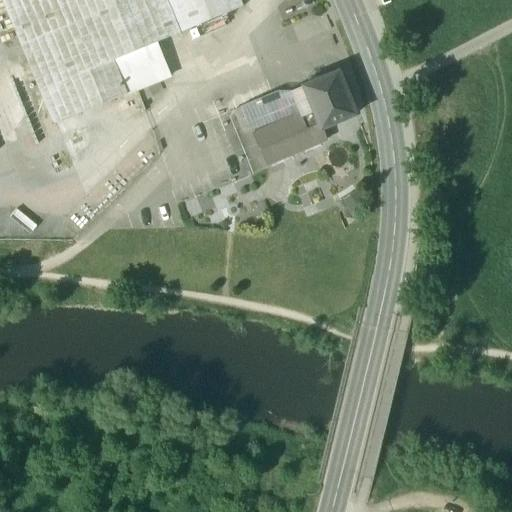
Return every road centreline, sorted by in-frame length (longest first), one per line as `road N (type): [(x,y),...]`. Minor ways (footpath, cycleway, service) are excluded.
road 1 (track): [(0,286),(155,300),(294,326),(421,362),(511,367)]
road 2 (secondary): [(348,0),(382,91),(401,190),(385,306),(339,490)]
road 3 (track): [(382,91),(511,26)]
